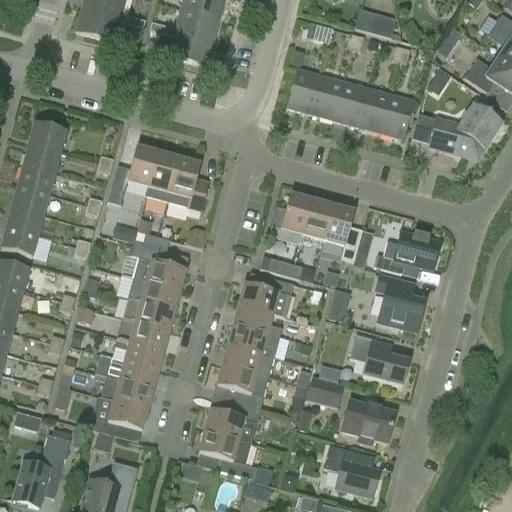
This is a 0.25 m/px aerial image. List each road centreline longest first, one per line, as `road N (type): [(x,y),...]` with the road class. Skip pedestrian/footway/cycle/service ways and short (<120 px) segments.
road 1 (residential): [(167,479),(250,169)]
road 2 (residential): [(399,511),(477,226)]
road 3 (residential): [(477,226),(250,169)]
road 4 (residential): [(238,132),(33,76)]
road 5 (residential): [(238,132),(275,0)]
